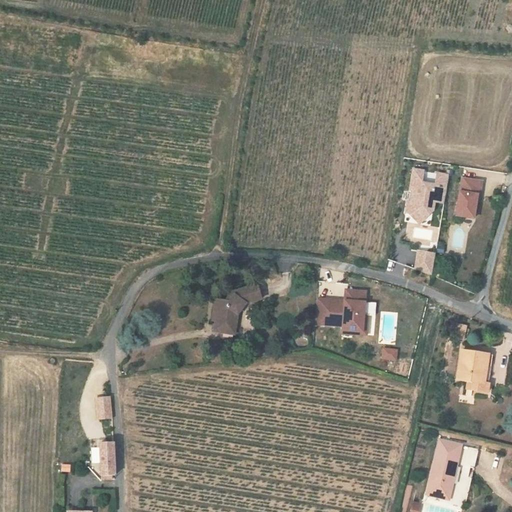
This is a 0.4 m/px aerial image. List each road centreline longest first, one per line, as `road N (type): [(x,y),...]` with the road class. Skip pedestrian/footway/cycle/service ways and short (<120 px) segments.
road 1 (residential): [(119,511),(110,354),(121,314),(143,279),(168,266),(263,255),(400,281),(476,313)]
road 2 (track): [(216,257),(270,0)]
road 3 (unclassified): [(476,313),(511,178)]
